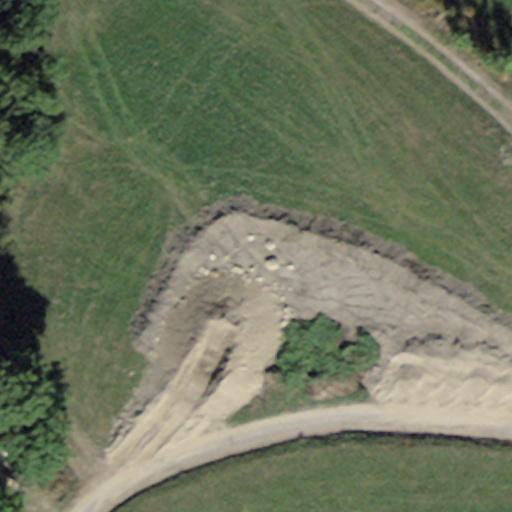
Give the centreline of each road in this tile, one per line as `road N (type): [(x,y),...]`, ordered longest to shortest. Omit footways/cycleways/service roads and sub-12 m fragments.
road 1 (unclassified): [(95,511),(151,474),(223,449),(348,424),(511,429)]
road 2 (track): [(511,127),(354,0)]
